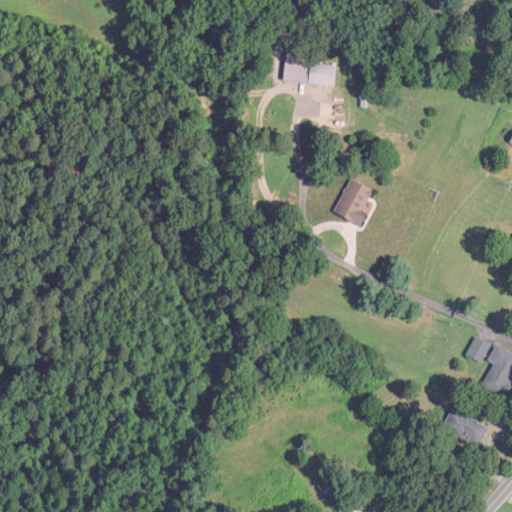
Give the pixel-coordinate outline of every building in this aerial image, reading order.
[(337,86),(338,65),(312,64),(310,85),(337,86)] [(361,225),(377,191),(352,179),(335,213),(361,225)] [(491,348),(478,339),(468,353),(481,362),(491,348)] [(507,399),(511,388),(511,353),(497,346),(489,363),(494,365),(483,388),(507,399)] [(444,430),(479,448),(489,428),(454,410),(444,430)]
